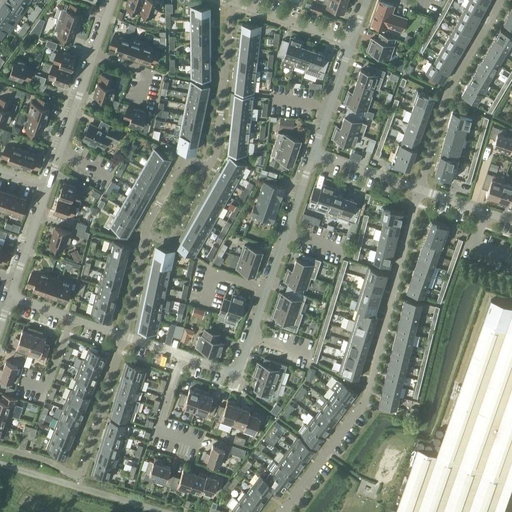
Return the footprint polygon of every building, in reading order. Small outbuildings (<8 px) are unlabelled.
[(20,0),(5,0),(4,2),(22,14),(28,6),(20,0)] [(127,0),(124,8),(139,13),(143,0),(127,0)] [(156,0),(143,0),(139,13),(153,18),(156,11),(157,11),(161,2),(159,1),(156,0)] [(347,0),(346,0),(324,0),(323,3),(327,5),(326,6),(343,12),(347,0)] [(474,0),(468,0),(464,7),(480,15),(485,6),(474,0)] [(394,14),(391,13),(394,6),(378,1),(370,24),(385,30),(387,27),(402,32),(406,18),(394,14)] [(4,2),(0,7),(0,12),(15,23),(22,14),(4,2)] [(58,19),(77,26),(83,9),(68,4),(67,7),(62,5),(61,8),(58,19)] [(309,10),(321,14),(323,8),(311,4),(309,10)] [(464,7),(459,17),(475,25),(480,15),(464,7)] [(190,8),(190,20),(209,20),(209,8),(199,8),(190,8)] [(0,12),(0,25),(9,32),(15,23),(0,12)] [(511,15),(508,14),(503,24),(504,25),(511,28),(511,15)] [(459,17),(454,26),(455,27),(470,35),(475,25),(459,17)] [(29,33),(39,36),(44,20),(40,19),(29,33)] [(77,26),(58,19),(54,31),(58,32),(57,38),(71,43),(77,26)] [(190,20),(190,32),(209,31),(209,20),(190,20)] [(25,23),(21,27),(26,31),(29,26),(25,23)] [(0,25),(0,38),(6,30),(9,32),(0,25)] [(242,25),(240,36),(260,38),(261,27),(259,27),(253,26),(242,25)] [(454,26),(449,35),(464,45),(470,35),(455,27),(454,26)] [(26,31),(21,27),(18,32),(22,36),(26,31)] [(511,36),(500,29),(494,39),(509,47),(511,41),(511,36)] [(190,32),(190,43),(210,43),(209,31),(190,32)] [(147,33),(145,39),(152,42),(154,36),(147,33)] [(380,34),(377,41),(371,39),(367,51),(389,58),(393,46),(392,46),(395,39),(383,35),(380,34)] [(109,50),(126,55),(132,37),(131,37),(130,40),(114,35),(109,50)] [(449,35),(443,45),(459,54),(464,45),(449,35)] [(240,36),(239,47),(258,49),(260,38),(240,36)] [(126,55),(137,59),(142,44),(143,41),(132,37),(126,55)] [(293,66),(300,46),(301,46),(302,42),(290,37),(288,45),(281,43),(277,56),(283,58),(283,60),(294,64),(293,66)] [(494,39),(489,48),(503,56),(509,47),(494,39)] [(46,46),(55,49),(57,43),(48,40),(46,46)] [(190,43),(190,54),(210,54),(210,43),(190,43)] [(142,44),(137,59),(153,65),(158,50),(142,44)] [(443,45),(438,54),(453,63),(459,54),(443,45)] [(304,72),(312,50),(301,46),(300,46),(293,66),(304,70),(304,72)] [(239,47),(238,58),(257,60),(258,49),(239,47)] [(489,48),(483,57),(497,66),(503,56),(489,48)] [(58,50),(53,65),(70,71),(75,56),(58,50)] [(312,50),(304,72),(322,79),(328,60),(322,58),(323,54),(312,50)] [(190,54),(191,66),(210,66),(210,54),(190,54)] [(431,62),(430,62),(448,72),(453,63),(438,54),(433,63),(431,62)] [(480,62),(478,66),(492,75),(497,66),(483,57),(480,62)] [(15,58),(9,76),(26,82),(32,67),(26,65),(27,62),(15,58)] [(238,58),(237,68),(256,70),(257,60),(238,58)] [(448,72),(430,62),(425,72),(437,79),(439,81),(442,82),(448,72)] [(70,71),(53,65),(48,79),(65,85),(70,71)] [(360,70),(356,81),(374,88),(379,90),(383,78),(377,76),(379,69),(367,65),(365,71),(360,70)] [(409,65),(405,72),(405,73),(409,74),(413,67),(409,65)] [(210,66),(191,66),(191,78),(210,77),(210,66)] [(478,66),(472,76),(486,84),(492,75),(478,66)] [(237,68),(236,79),(255,81),(256,70),(237,68)] [(33,80),(44,84),(46,78),(35,74),(33,80)] [(94,95),(112,101),(116,90),(112,89),(115,81),(100,76),(94,95)] [(472,76),(467,85),(482,94),(481,93),(486,84),(472,76)] [(255,81),(236,79),(234,90),(254,92),(255,81)] [(356,81),(353,92),(352,93),(370,99),(374,88),(356,81)] [(190,82),(188,93),(206,97),(209,86),(190,82)] [(467,85),(461,95),(476,104),(482,94),(467,85)] [(415,90),(411,101),(430,107),(434,97),(428,95),(417,91),(415,90)] [(352,106),(350,112),(363,116),(365,110),(366,110),(370,99),(352,93),(353,92),(348,91),(344,103),(352,106)] [(188,93),(185,104),(204,108),(206,97),(188,93)] [(234,94),(233,106),(252,108),(253,97),(234,94)] [(31,103),(27,114),(45,120),(51,104),(36,98),(34,104),(31,103)] [(0,120),(8,124),(12,112),(9,111),(12,104),(0,99),(0,120)] [(415,102),(411,112),(426,117),(427,118),(430,107),(411,101),(415,102)] [(185,104),(183,115),(202,118),(204,108),(185,104)] [(123,121),(140,127),(146,112),(128,106),(123,121)] [(233,106),(231,118),(251,120),(252,108),(233,106)] [(344,116),(340,128),(358,134),(358,135),(363,136),(367,124),(361,122),(363,116),(350,112),(348,118),(344,116)] [(411,112),(407,122),(423,128),(425,122),(427,118),(426,117),(411,112)] [(452,112),(449,122),(468,128),(471,117),(458,113),(457,113),(452,112)] [(45,120),(27,114),(27,115),(30,116),(25,132),(39,137),(45,120)] [(183,115),(181,125),(200,129),(202,118),(183,115)] [(231,118),(230,129),(249,131),(251,120),(231,118)] [(281,118),(280,126),(294,127),(295,119),(281,118)] [(407,122),(404,132),(419,138),(421,133),(423,128),(407,122)] [(448,127),(446,133),(463,138),(466,128),(468,128),(449,122),(448,127)] [(121,131),(110,126),(107,131),(104,130),(103,131),(89,125),(88,127),(86,127),(83,133),(85,134),(83,139),(89,142),(88,144),(94,147),(95,145),(103,148),(106,141),(108,142),(109,140),(116,143),(121,131)] [(181,125),(179,136),(198,140),(200,129),(181,125)] [(340,128),(336,126),(332,138),(354,146),(358,135),(358,134),(340,128)] [(493,145),(501,148),(500,152),(508,155),(510,151),(511,152),(511,138),(505,136),(507,131),(493,126),(489,137),(495,139),(493,145)] [(230,129),(229,140),(248,142),(249,131),(230,129)] [(1,140),(8,142),(11,133),(4,130),(3,134),(1,140)] [(278,132),(274,144),(296,152),(300,140),(278,132)] [(398,142),(407,145),(416,148),(418,143),(419,138),(404,132),(400,142),(398,142)] [(444,138),(443,143),(460,148),(463,138),(446,133),(444,138)] [(198,140),(179,136),(177,147),(190,149),(190,150),(194,151),(195,150),(196,151),(198,140)] [(365,151),(371,153),(376,140),(369,138),(365,151)] [(248,142),(229,140),(228,152),(229,152),(247,154),(248,142)] [(391,162),(400,165),(402,166),(409,168),(410,166),(413,157),(416,148),(407,145),(398,142),(391,162)] [(442,148),(440,153),(449,156),(458,159),(457,158),(460,148),(443,143),(442,148)] [(296,152),(274,144),(270,156),(292,163),(296,152)] [(2,159),(18,165),(23,150),(7,145),(2,159)] [(23,150),(18,165),(35,171),(40,156),(23,150)] [(153,150),(148,160),(164,169),(170,159),(153,150)] [(359,162),(361,155),(351,152),(349,158),(359,162)] [(438,175),(443,176),(453,179),(458,159),(449,156),(440,153),(438,163),(435,171),(434,174),(438,175)] [(229,157),(223,167),(240,177),(245,166),(229,157)] [(148,160),(142,169),(159,179),(164,169),(148,160)] [(488,170),(496,172),(498,166),(491,163),(488,170)] [(223,167),(217,177),(234,187),(240,177),(223,167)] [(142,169),(137,179),(154,188),(159,179),(142,169)] [(489,200),(496,202),(504,179),(488,174),(487,173),(481,188),(487,190),(485,196),(488,197),(489,197),(489,200)] [(217,177),(212,187),(228,196),(234,187),(217,177)] [(137,179),(132,188),(148,197),(154,188),(137,179)] [(504,179),(496,202),(504,205),(504,203),(509,204),(511,198),(511,186),(503,183),(504,179)] [(280,200),(284,188),(264,181),(255,204),(253,204),(250,214),(272,222),(273,220),(275,220),(276,215),(275,213),(276,212),(273,211),(275,206),(276,206),(278,200),(280,200)] [(63,183),(58,197),(76,203),(81,189),(63,183)] [(324,215),(324,216),(332,193),(333,193),(334,189),(322,184),(320,192),(313,190),(307,207),(325,213),(324,215)] [(212,187),(206,197),(223,206),(228,196),(212,187)] [(132,188),(126,197),(143,207),(148,197),(132,188)] [(93,190),(90,195),(97,199),(100,194),(93,190)] [(0,204),(0,210),(9,214),(15,196),(4,192),(0,204)] [(324,216),(336,219),(344,197),(333,193),(332,193),(324,216)] [(15,196),(9,214),(20,218),(26,200),(15,196)] [(76,203),(58,197),(53,212),(71,218),(76,203)] [(126,197),(121,207),(138,216),(143,207),(126,197)] [(206,197),(200,207),(217,216),(223,206),(206,197)] [(344,197),(336,219),(337,217),(355,223),(360,207),(354,205),(355,201),(344,197)] [(121,207),(116,216),(132,226),(138,216),(121,207)] [(200,207),(195,217),(212,226),(217,216),(200,207)] [(382,208),(380,218),(399,223),(402,212),(386,209),(382,208)] [(318,225),(320,218),(309,215),(303,213),(301,219),(318,225)] [(132,226),(116,216),(110,226),(127,235),(132,226)] [(195,217),(189,227),(206,236),(212,226),(195,217)] [(383,220),(381,230),(397,234),(398,228),(399,223),(380,218),(380,219),(383,220)] [(427,231),(424,240),(433,243),(437,233),(440,223),(431,220),(430,222),(427,231)] [(73,227),(78,229),(85,231),(87,225),(75,221),(73,227)] [(445,225),(440,223),(437,233),(446,236),(449,226),(445,225)] [(55,227),(48,246),(63,251),(65,244),(69,245),(73,233),(55,227)] [(189,227),(184,237),(200,246),(206,236),(189,227)] [(85,231),(78,229),(76,235),(88,239),(90,233),(85,231)] [(381,230),(378,241),(394,245),(395,239),(397,234),(381,230)] [(437,233),(433,243),(442,246),(446,236),(437,233)] [(200,246),(184,237),(178,247),(195,256),(200,246)] [(454,250),(458,252),(462,241),(458,239),(454,250)] [(422,245),(421,250),(437,256),(441,246),(442,246),(433,243),(424,240),(422,245)] [(109,252),(126,257),(129,246),(122,244),(110,241),(107,251),(109,252)] [(378,241),(376,251),(392,255),(393,249),(394,245),(378,241)] [(244,245),(240,257),(258,263),(262,251),(244,245)] [(75,262),(81,259),(77,249),(70,253),(75,262)] [(152,262),(171,266),(173,254),(160,251),(156,250),(155,250),(154,250),(152,262)] [(419,255),(417,260),(434,266),(437,256),(421,250),(419,255)] [(392,255),(376,251),(373,262),(374,262),(389,266),(390,260),(392,255)] [(109,252),(106,263),(124,267),(126,257),(109,252)] [(296,259),(293,269),(292,271),(314,278),(321,260),(303,254),(300,261),(296,259)] [(258,263),(240,257),(236,268),(254,275),(258,263)] [(80,264),(63,259),(62,261),(66,263),(72,265),(79,267),(80,264)] [(415,266),(413,270),(414,270),(430,276),(434,266),(417,260),(415,266)] [(152,262),(150,273),(168,277),(171,266),(152,262)] [(101,272),(121,278),(124,267),(106,263),(104,273),(101,272)] [(291,283),(289,290),(306,296),(306,295),(302,294),(304,288),(306,288),(310,277),(314,279),(314,278),(292,271),(293,269),(288,267),(283,281),(291,283)] [(367,268),(364,278),(383,284),(385,279),(387,273),(386,273),(370,268),(367,268)] [(412,275),(410,281),(427,286),(430,276),(414,270),(413,270),(412,275)] [(27,288),(44,293),(50,275),(39,271),(38,275),(32,273),(27,288)] [(101,272),(98,283),(118,288),(121,278),(101,272)] [(150,273),(147,284),(166,288),(168,277),(150,273)] [(44,293),(55,297),(61,279),(50,275),(44,293)] [(364,278),(361,288),(380,294),(382,290),(383,284),(364,278)] [(61,279),(55,297),(66,301),(72,283),(61,279)] [(427,286),(410,281),(408,286),(406,291),(423,297),(427,286)] [(96,293),(117,299),(119,293),(117,293),(118,288),(98,283),(101,284),(98,294),(96,293)] [(147,284),(145,295),(164,299),(166,288),(147,284)] [(361,288),(358,299),(377,305),(379,299),(380,294),(361,288)] [(279,293),(275,304),(302,314),(302,313),(300,312),(306,296),(289,290),(287,296),(279,293)] [(96,293),(93,304),(113,309),(114,304),(116,305),(117,299),(96,293)] [(219,314),(225,316),(223,322),(235,326),(244,299),(232,294),(230,301),(224,299),(223,302),(219,314)] [(145,295),(143,306),(161,310),(164,299),(145,295)] [(403,305),(402,309),(419,314),(421,303),(404,298),(403,305)] [(358,299),(355,309),(376,316),(377,316),(374,315),(375,310),(377,305),(358,299)] [(511,307),(490,300),(488,308),(446,428),(436,456),(417,449),(395,511),(502,511),(511,483),(511,307)] [(113,309),(93,304),(90,315),(102,318),(101,321),(111,323),(113,314),(111,314),(113,309)] [(302,314),(275,304),(271,316),(279,319),(277,325),(296,332),(302,314)] [(143,306),(140,318),(159,321),(161,310),(143,306)] [(192,314),(202,318),(204,311),(195,308),(192,314)] [(357,310),(354,320),(374,326),(375,321),(377,316),(376,316),(355,309),(355,310),(357,310)] [(400,314),(399,320),(416,324),(419,314),(402,309),(400,314)] [(157,333),(159,321),(140,318),(139,323),(138,329),(137,333),(143,335),(147,335),(148,331),(157,333)] [(354,320),(351,331),(370,336),(370,337),(372,332),(374,326),(354,320)] [(398,326),(396,330),(397,330),(414,335),(416,324),(399,320),(398,326)] [(176,325),(172,336),(180,339),(182,335),(183,327),(176,325)] [(189,342),(194,329),(186,326),(181,339),(189,342)] [(16,347),(13,357),(25,361),(27,355),(34,332),(27,329),(26,332),(22,330),(19,339),(15,338),(12,346),(16,347)] [(216,334),(204,330),(202,336),(199,335),(194,347),(219,356),(223,344),(217,341),(219,335),(216,334)] [(396,330),(394,341),(411,345),(414,335),(397,330),(396,330)] [(351,331),(348,341),(367,347),(369,341),(370,337),(370,336),(351,331)] [(42,334),(34,332),(27,355),(44,361),(49,346),(43,344),(45,338),(41,337),(42,334)] [(348,341),(345,351),(364,357),(365,353),(367,347),(348,341)] [(394,341),(391,351),(392,351),(409,356),(411,345),(394,341)] [(82,358),(82,359),(101,366),(103,362),(105,362),(108,354),(99,350),(97,353),(88,349),(84,359),(82,358)] [(342,362),(360,367),(361,368),(364,357),(345,351),(342,362)] [(390,356),(389,362),(406,366),(409,356),(392,351),(391,351),(390,356)] [(25,361),(13,357),(11,363),(5,361),(2,370),(0,368),(0,382),(10,386),(17,365),(23,367),(25,361)] [(257,363),(253,375),(258,376),(267,379),(280,384),(287,366),(281,363),(279,363),(264,358),(264,359),(262,364),(257,363)] [(82,359),(78,369),(99,377),(101,371),(99,371),(101,366),(82,359)] [(360,367),(342,362),(338,372),(341,373),(342,374),(357,378),(358,378),(361,368),(360,367)] [(387,367),(386,372),(387,372),(403,377),(406,366),(389,362),(387,367)] [(126,369),(124,374),(144,380),(147,369),(128,363),(128,364),(125,363),(124,369),(126,369)] [(78,369),(74,379),(93,386),(95,382),(97,382),(99,377),(78,369)] [(385,377),(384,383),(401,387),(403,377),(387,372),(386,372),(385,377)] [(121,378),(119,384),(141,390),(144,380),(124,374),(123,379),(121,378)] [(267,379),(258,376),(254,387),(258,389),(256,395),(269,400),(271,393),(276,395),(280,384),(267,379)] [(70,388),(70,389),(91,397),(93,392),(91,391),(93,386),(74,379),(76,380),(72,389),(70,388)] [(334,391),(348,402),(351,398),(353,399),(357,395),(355,393),(353,392),(348,388),(341,382),(337,379),(330,388),(334,391)] [(382,388),(381,393),(398,397),(401,387),(384,383),(382,388)] [(119,390),(118,395),(135,400),(138,390),(140,391),(141,390),(119,384),(117,389),(119,390)] [(193,414),(194,414),(202,391),(194,388),(193,390),(189,389),(187,395),(181,393),(177,404),(195,410),(193,414)] [(70,389),(66,399),(85,406),(87,402),(89,402),(91,397),(70,389)] [(202,391),(194,414),(205,418),(207,414),(213,416),(216,405),(211,403),(213,397),(208,396),(209,393),(202,391)] [(334,391),(327,400),(344,412),(347,407),(345,406),(348,402),(334,391)] [(0,412),(11,416),(17,398),(13,397),(2,393),(0,398),(0,412)] [(381,393),(380,398),(378,404),(396,408),(398,397),(381,393)] [(114,399),(113,404),(134,411),(132,410),(135,400),(118,395),(116,399),(114,399)] [(315,404),(321,409),(336,419),(338,415),(340,417),(344,412),(327,400),(326,398),(321,395),(315,404)] [(66,399),(62,409),(83,417),(85,412),(83,411),(85,406),(66,399)] [(214,420),(231,426),(238,407),(234,405),(235,403),(227,400),(225,407),(219,405),(214,420)] [(134,411),(113,404),(111,410),(113,411),(111,416),(131,422),(134,411)] [(231,426),(243,430),(250,408),(242,405),(242,408),(238,407),(231,426)] [(250,408),(243,430),(243,429),(255,433),(261,415),(253,412),(252,415),(249,413),(250,408)] [(62,409),(58,419),(77,426),(79,422),(81,422),(83,417),(62,409)] [(313,415),(313,416),(331,429),(334,425),(332,423),(336,419),(321,409),(315,417),(313,415)] [(0,424),(7,427),(11,416),(0,412),(0,424)] [(313,416),(306,424),(323,437),(325,433),(327,434),(331,429),(313,416)] [(58,419),(54,429),(75,437),(77,432),(75,431),(77,426),(58,419)] [(107,424),(105,430),(126,436),(130,426),(110,420),(109,425),(107,424)] [(306,424),(304,423),(297,432),(318,447),(321,442),(320,441),(323,437),(306,424)] [(54,429),(50,439),(69,446),(70,442),(73,443),(75,437),(54,429)] [(105,436),(104,440),(121,446),(124,436),(126,437),(126,436),(105,430),(103,435),(105,436)] [(297,437),(290,445),(307,458),(310,454),(311,455),(315,451),(315,450),(297,437)] [(69,446),(50,439),(46,449),(57,454),(56,456),(65,460),(69,452),(67,451),(69,446)] [(100,445),(98,450),(120,457),(118,456),(121,446),(104,440),(102,445),(100,445)] [(211,463),(219,466),(221,457),(227,459),(232,445),(220,441),(218,447),(212,445),(209,454),(206,452),(203,461),(211,463)] [(290,445),(284,454),(302,468),(306,463),(304,462),(307,458),(290,445)] [(234,456),(242,459),(245,450),(237,447),(234,456)] [(99,456),(97,461),(117,467),(120,457),(98,450),(97,456),(99,456)] [(273,459),(277,463),(294,475),(297,471),(298,472),(302,468),(284,454),(279,451),(273,459)] [(156,482),(170,487),(174,476),(168,474),(170,468),(161,464),(163,461),(154,458),(153,462),(149,460),(145,472),(158,477),(156,482)] [(271,471),(289,485),(293,480),(291,479),(294,475),(277,463),(273,459),(266,468),(271,471)] [(117,467),(97,461),(96,466),(94,465),(91,474),(101,477),(102,474),(111,477),(115,467),(117,467)] [(170,487),(188,493),(195,473),(191,472),(192,470),(184,467),(180,478),(174,476),(170,487)] [(259,476),(281,492),(282,491),(284,488),(286,490),(289,485),(271,471),(265,480),(259,476)] [(189,489),(200,493),(207,475),(199,472),(198,475),(195,473),(188,493),(189,489)] [(207,475),(200,493),(201,493),(201,491),(213,495),(215,487),(220,488),(223,478),(211,474),(210,476),(207,475)] [(259,476),(253,485),(267,495),(270,492),(272,493),(275,489),(276,489),(281,493),(281,492),(259,476)] [(244,492),(262,505),(266,501),(264,500),(267,495),(253,485),(246,493),(244,492)] [(262,505),(244,492),(238,501),(253,511),(254,511),(257,509),(259,510),(262,505)] [(29,508),(33,500),(26,496),(21,503),(29,508)] [(253,511),(238,501),(231,510),(234,511),(253,511)] [(208,511),(214,511),(215,508),(217,503),(212,502),(208,511)]
